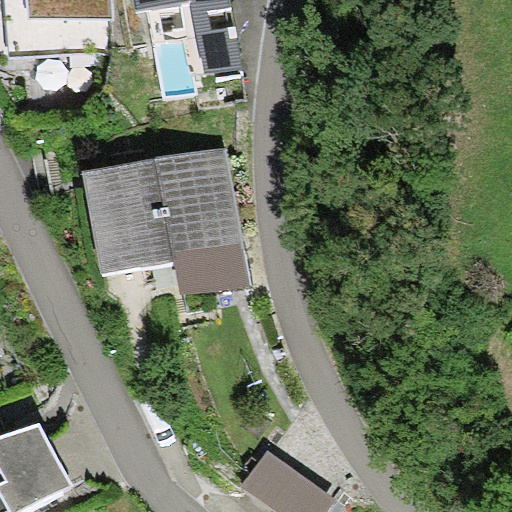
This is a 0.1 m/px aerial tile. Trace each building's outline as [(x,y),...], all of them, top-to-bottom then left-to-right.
[(110,0),(6,0),(7,9),(10,59),(114,52),(110,0)] [(131,0),(135,18),(145,16),(151,47),(194,39),(201,79),(247,71),(234,0),(131,0)] [(196,159),(86,179),(105,279),(175,265),(181,297),(254,283),(228,152),(196,159)] [(0,333),(0,357),(9,354),(0,333)] [(0,511),(33,511),(73,489),(40,429),(0,444),(0,511)] [(270,454),(244,489),(274,511),(325,511),(334,501),(270,454)]
